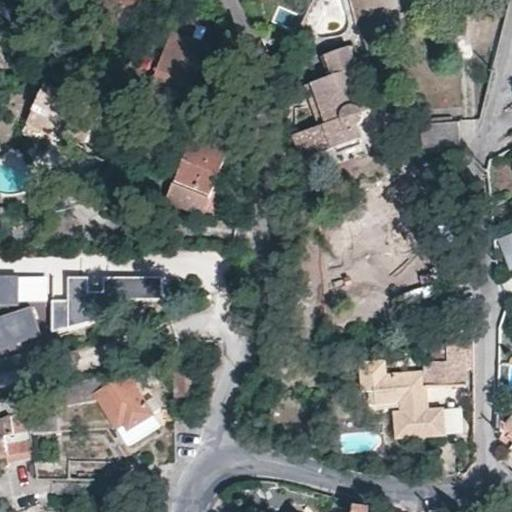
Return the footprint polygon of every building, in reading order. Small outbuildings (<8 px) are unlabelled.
[(100,0),(95,14),(132,29),(142,0),(100,0)] [(307,19),(290,11),(280,29),(297,38),(307,19)] [(207,44),(170,31),(148,94),(185,107),(207,44)] [(307,85),(317,115),(325,112),(329,123),(295,134),(305,158),(320,153),(362,139),(358,126),(362,121),(363,118),(363,113),(372,109),(351,46),(328,55),(335,75),(307,85)] [(56,133),(58,129),(63,119),(73,124),(68,134),(86,144),(103,109),(49,83),(30,121),(56,133)] [(63,119),(58,129),(68,134),(73,124),(63,119)] [(461,145),(460,121),(422,124),(424,148),(461,145)] [(233,137),(198,122),(166,200),(202,215),(233,137)] [(369,189),(379,207),(352,221),(364,247),(377,241),(386,260),(412,247),(408,235),(422,227),(414,210),(429,202),(411,168),(369,189)] [(28,218),(29,240),(79,239),(78,213),(78,215),(28,218)] [(511,233),(500,238),(511,266),(511,233)] [(377,241),(364,247),(374,266),(386,260),(377,241)] [(167,302),(168,274),(113,274),(110,291),(95,291),(95,276),(75,277),(73,300),(55,300),(59,335),(80,327),(129,305),(167,302)] [(0,315),(0,339),(13,340),(13,316),(0,315)] [(425,362),(425,369),(389,370),(388,357),(369,356),(369,384),(382,384),(382,397),(400,397),(407,397),(407,407),(400,407),(400,424),(410,424),(410,433),(447,433),(448,406),(426,406),(419,406),(419,395),(425,395),(425,386),(466,385),(466,343),(447,343),(448,362),(425,362)] [(162,361),(148,363),(152,384),(167,381),(162,361)] [(177,396),(196,393),(192,363),(173,366),(177,396)] [(123,368),(113,372),(54,389),(54,395),(25,399),(30,432),(59,431),(56,407),(99,400),(117,428),(125,423),(128,429),(152,414),(127,374),(123,368)] [(132,371),(127,374),(152,414),(160,409),(153,397),(150,398),(132,371)] [(0,455),(7,454),(5,436),(23,433),(19,410),(0,419),(0,455)] [(160,427),(152,414),(128,429),(125,423),(117,428),(129,445),(160,427)] [(511,425),(510,424),(500,416),(500,428),(511,436),(511,425)] [(410,433),(410,424),(400,424),(400,433),(410,433)] [(7,454),(9,462),(34,457),(30,432),(23,433),(5,436),(7,454)] [(35,461),(38,479),(70,480),(70,462),(35,461)]
